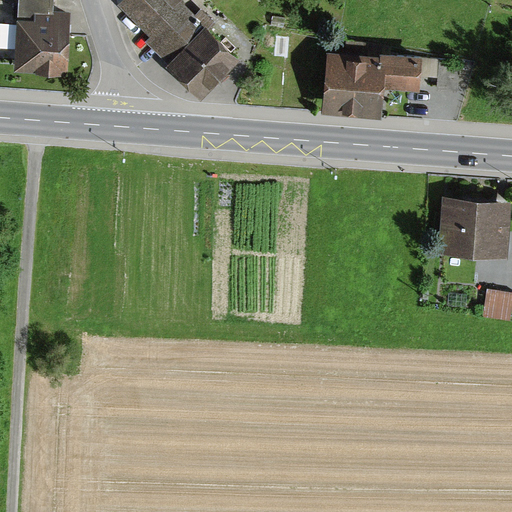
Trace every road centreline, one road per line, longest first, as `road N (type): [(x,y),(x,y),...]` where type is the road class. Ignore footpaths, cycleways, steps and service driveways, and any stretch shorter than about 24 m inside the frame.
road 1 (track): [(14,511),(37,119)]
road 2 (tertiary): [(123,126),(511,155)]
road 3 (residential): [(123,126),(91,0)]
road 4 (tertiary): [(0,117),(123,126)]
